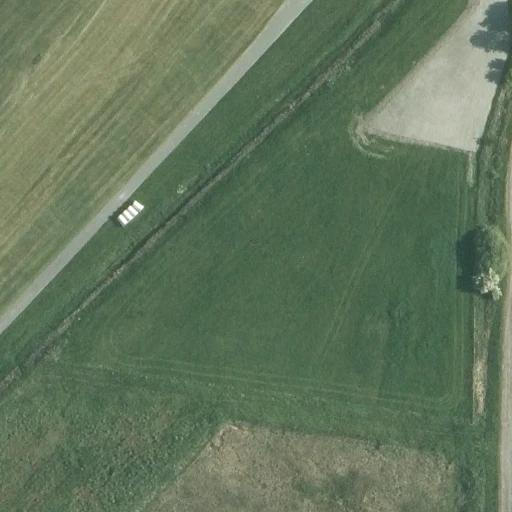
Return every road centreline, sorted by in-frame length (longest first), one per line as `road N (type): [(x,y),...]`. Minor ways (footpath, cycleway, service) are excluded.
road 1 (track): [(0,328),(302,0)]
road 2 (track): [(506,511),(511,337)]
